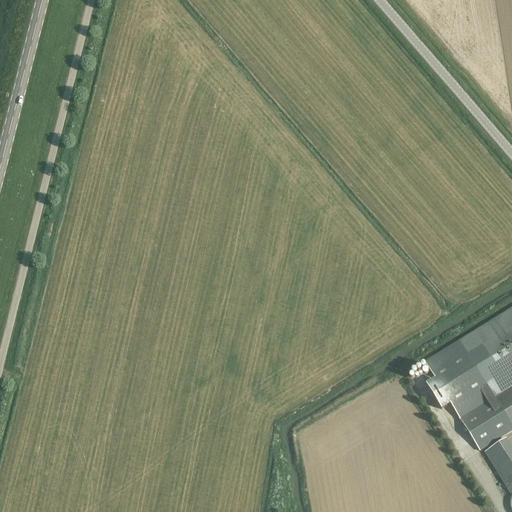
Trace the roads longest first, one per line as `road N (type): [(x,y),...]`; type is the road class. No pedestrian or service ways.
road 1 (unclassified): [(0,361),(90,0)]
road 2 (unclassified): [(511,153),(377,0)]
road 3 (secondary): [(0,157),(39,0)]
